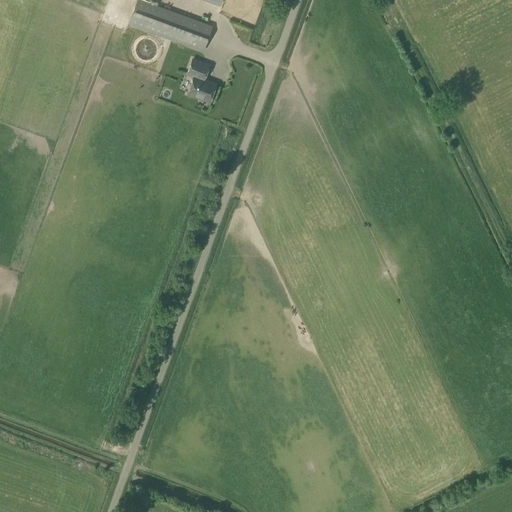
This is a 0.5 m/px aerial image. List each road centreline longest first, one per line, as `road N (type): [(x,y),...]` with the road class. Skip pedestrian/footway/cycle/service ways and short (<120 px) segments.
road 1 (unclassified): [(113,511),(298,0)]
road 2 (track): [(381,0),(511,261)]
